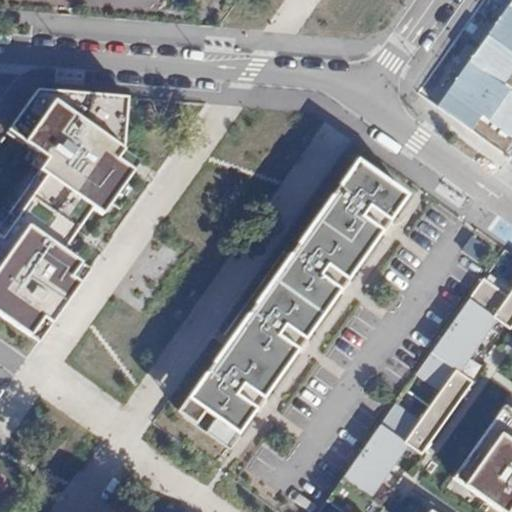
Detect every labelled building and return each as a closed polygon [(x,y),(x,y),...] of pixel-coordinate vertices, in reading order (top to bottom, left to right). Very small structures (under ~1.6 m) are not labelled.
[(511,0),(509,0),(433,109),(476,139),(489,120),(511,136),(511,90),(511,89),(511,0)] [(0,167),(28,188),(38,174),(46,163),(23,147),(51,106),(110,147),(141,104),(34,94),(0,140),(0,167)] [(94,214),(100,217),(120,189),(130,174),(114,162),(119,154),(110,147),(51,106),(23,147),(46,163),(38,174),(64,193),(94,214)] [(354,161),(183,399),(233,435),(404,198),(354,161)] [(34,236),(77,265),(88,273),(138,202),(120,189),(100,217),(94,214),(64,193),(34,236)] [(26,230),(0,267),(0,318),(25,336),(38,319),(48,326),(75,287),(66,281),(77,265),(34,236),(26,230)] [(480,262),(490,247),(474,236),(464,250),(480,262)] [(352,452),(320,498),(339,511),(346,511),(348,511),(371,511),(376,506),(362,497),(400,442),(397,440),(446,369),(451,372),(487,320),(482,317),(496,297),(472,280),(418,357),(404,378),(361,439),(352,452)] [(457,483),(492,432),(511,446),(511,417),(495,406),(447,476),(457,483)] [(511,508),(511,446),(492,432),(457,483),(498,510),(504,502),(511,508)]
